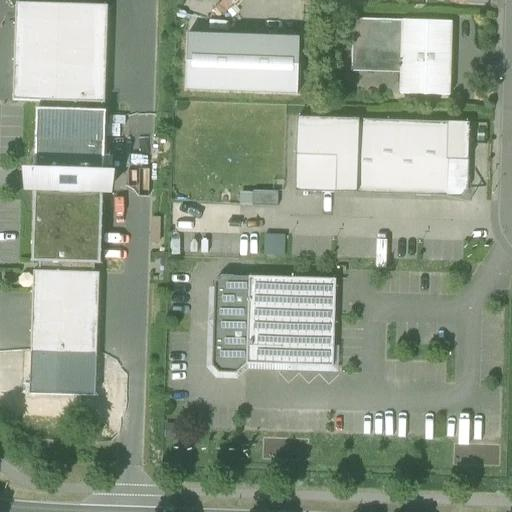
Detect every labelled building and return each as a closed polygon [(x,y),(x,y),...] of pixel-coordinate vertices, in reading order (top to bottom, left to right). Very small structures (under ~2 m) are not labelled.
[(40,102),(40,110),(100,112),(100,104),(105,104),(108,7),(102,7),(17,4),(14,101),(40,102)] [(352,70),(401,71),(403,22),(354,20),(352,70)] [(401,95),(450,97),(452,23),(403,22),(401,71),(401,95)] [(300,39),(188,35),(186,91),(298,94),(300,39)] [(37,110),(35,171),(104,173),(105,163),(104,162),(104,161),(105,161),(106,113),(100,112),(40,110),(37,110)] [(417,197),(461,198),(468,191),(470,141),(469,141),(470,124),(298,119),(296,193),(417,197)] [(32,191),(34,191),(104,193),(106,193),(107,173),(104,173),(35,171),(32,171),(32,191)] [(32,263),(40,263),(95,265),(102,265),(102,259),(104,193),(34,191),(32,263)] [(280,191),(243,191),(242,203),(280,204),(280,191)] [(267,234),(266,255),(287,255),(287,234),(267,234)] [(94,274),(95,265),(40,263),(40,272),(34,272),(31,354),(97,356),(100,274),(94,274)] [(237,375),(247,365),(250,279),(234,279),(234,278),(222,277),(215,284),(214,316),(208,322),(214,330),(212,367),(219,375),(237,375)] [(250,278),(250,279),(247,365),(334,368),(336,281),(250,278)]
